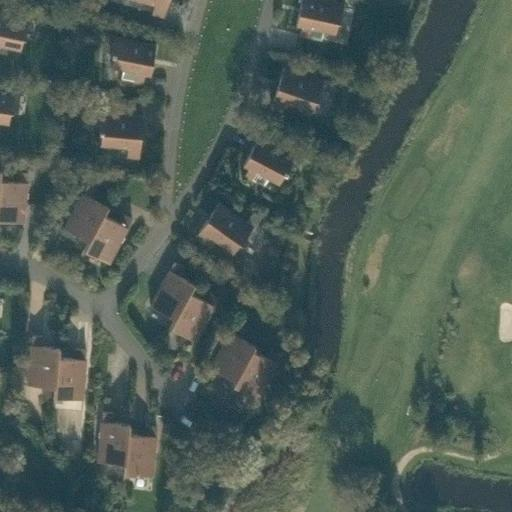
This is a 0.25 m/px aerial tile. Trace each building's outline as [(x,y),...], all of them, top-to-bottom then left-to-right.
[(166,6),(167,0),(143,0),(154,3),(151,12),(162,16),(165,6),(166,6)] [(339,22),(343,3),(327,0),(300,0),(295,24),(301,25),(299,34),(320,39),(323,30),(334,32),(336,22),(339,22)] [(24,38),(28,18),(0,11),(0,44),(19,48),(22,37),(24,38)] [(149,74),(155,45),(114,36),(110,55),(113,56),(111,66),(122,68),(120,78),(142,82),(144,73),(149,74)] [(317,100),(323,81),(284,67),(273,97),(274,97),(270,107),(281,110),(284,101),(311,110),(314,99),(317,100)] [(12,111),(14,91),(0,88),(0,121),(7,122),(9,111),(12,111)] [(139,147),(142,115),(100,111),(98,132),(101,132),(100,143),(127,146),(126,156),(138,157),(139,147)] [(285,174),(294,157),(257,138),(243,164),(248,167),(244,175),(263,186),(267,177),(278,182),(283,173),(285,174)] [(0,177),(0,172),(0,168),(0,167),(0,219),(23,222),(27,180),(26,180),(27,171),(16,170),(15,179),(0,177)] [(93,196),(97,187),(88,182),(83,191),(83,190),(63,228),(87,240),(83,249),(84,249),(107,204),(93,196)] [(241,243),(253,226),(218,202),(200,228),(200,229),(195,237),(204,243),(210,235),(232,251),(239,242),(241,243)] [(104,212),(108,204),(107,204),(84,249),(108,262),(128,225),(127,225),(132,216),(122,211),(118,220),(104,212)] [(192,258),(187,268),(196,273),(201,262),(192,258)] [(180,274),(184,265),(175,260),(170,268),(149,305),(173,318),(169,326),(170,327),(194,282),(180,274)] [(190,290),(195,282),(194,282),(170,327),(194,340),(214,303),(218,295),(209,289),(204,298),(190,290)] [(239,337),(244,328),(234,323),(229,332),(210,367),(234,380),(231,384),(232,385),(254,345),(239,337)] [(42,345),(43,335),(32,334),(31,344),(30,344),(26,386),(54,388),(53,398),(58,347),(42,345)] [(252,350),(254,345),(232,385),(257,398),(276,363),(280,354),(271,349),(266,357),(252,350)] [(58,356),(59,347),(58,347),(53,398),(81,401),(85,359),(86,349),(75,348),(74,358),(58,356)] [(112,422),(113,412),(102,411),(101,421),(97,463),(124,465),(123,475),(124,475),(128,423),(112,422)] [(128,433),(129,423),(128,423),(124,475),(152,477),(156,436),(155,436),(156,426),(145,425),(144,435),(128,433)]
